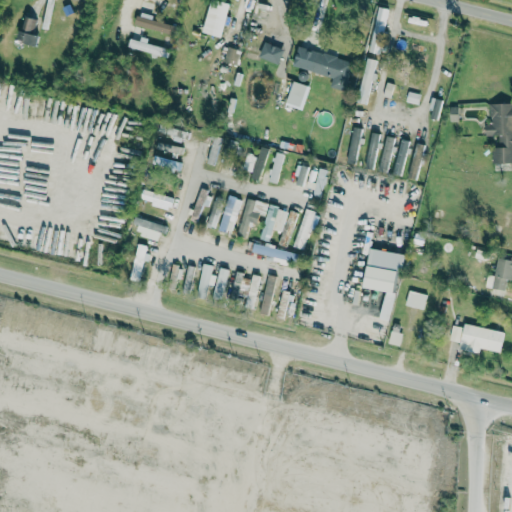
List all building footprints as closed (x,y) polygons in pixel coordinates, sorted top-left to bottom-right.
[(229,4),(213,0),(210,0),(201,32),(220,38),(229,4)] [(387,9),(379,7),(369,50),(377,53),(387,9)] [(172,35),(175,24),(137,15),(135,25),(172,35)] [(21,30),(33,33),(36,20),(25,17),(21,30)] [(23,44),(35,46),(37,36),(26,34),(23,44)] [(127,50),(167,56),(169,48),(147,45),(147,41),(129,39),(127,50)] [(279,64),(283,48),(263,42),(259,58),(279,64)] [(292,66),(332,77),(329,86),(345,90),(352,61),(297,47),(292,66)] [(355,101),(365,103),(377,60),(367,58),(355,101)] [(395,66),(392,80),(405,82),(403,88),(414,90),(417,71),(395,66)] [(306,85),(293,80),(285,103),(298,108),(306,85)] [(394,84),(386,82),(382,96),(389,98),(394,84)] [(406,101),(418,103),(420,93),(408,91),(406,101)] [(436,119),(441,100),(433,97),(428,116),(436,119)] [(511,102),(489,103),(489,121),(484,121),(485,135),(498,135),(498,146),(491,146),(492,163),(511,162),(511,102)] [(458,106),(450,106),(449,121),(458,121),(458,106)] [(362,128),(354,126),(346,161),(354,163),(362,128)] [(377,132),(370,132),(366,167),(374,168),(377,132)] [(389,170),(392,136),(384,135),(381,169),(389,170)] [(425,145),(417,142),(406,176),(415,179),(425,145)] [(392,172),(400,175),(407,146),(400,144),(392,172)] [(252,171),(250,177),(257,179),(263,156),(246,152),(242,169),(252,171)] [(284,154),(276,152),(268,180),(275,182),(284,154)] [(207,206),(212,193),(200,189),(189,219),(196,222),(203,205),(207,206)] [(140,198),(151,200),(150,205),(170,209),(172,195),(142,190),(140,198)] [(249,221),(256,224),(259,214),(264,215),(267,203),(247,197),(237,233),(245,236),(249,221)] [(221,207),(213,205),(206,225),(213,227),(221,207)] [(260,239),(268,240),(271,228),(282,231),(287,209),(268,205),(260,239)] [(163,224),(134,217),(132,224),(139,226),(137,236),(160,240),(163,224)] [(147,245),(137,243),(129,278),(140,281),(146,253),(145,253),(147,245)] [(404,254),(369,248),(362,287),(384,291),(380,318),(389,320),(397,270),(401,271),(404,254)] [(511,259),(497,257),(494,275),(486,274),(484,287),(504,290),(505,279),(511,279),(511,259)] [(213,265),(203,263),(196,296),(206,298),(213,265)] [(213,295),(222,297),(229,269),(220,267),(213,295)] [(243,272),(236,271),(231,292),(238,294),(243,272)] [(276,276),(268,274),(259,312),(267,314),(276,276)] [(404,304),(422,309),(426,294),(408,289),(404,304)] [(504,332),(464,323),(458,348),(478,353),(479,348),(499,352),(504,332)] [(387,343),(399,346),(402,333),(390,330),(387,343)]
